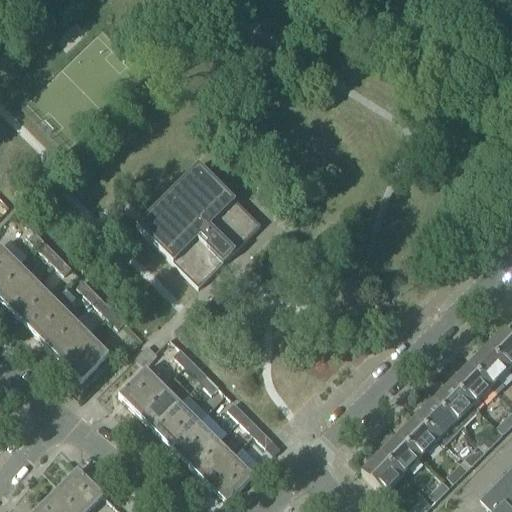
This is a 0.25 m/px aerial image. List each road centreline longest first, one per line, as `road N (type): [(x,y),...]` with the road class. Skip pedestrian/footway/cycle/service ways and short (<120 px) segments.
road 1 (residential): [(511,263),(306,472)]
road 2 (residential): [(178,511),(61,418)]
